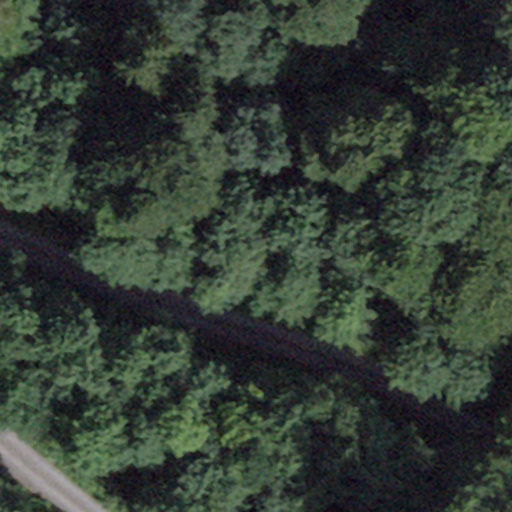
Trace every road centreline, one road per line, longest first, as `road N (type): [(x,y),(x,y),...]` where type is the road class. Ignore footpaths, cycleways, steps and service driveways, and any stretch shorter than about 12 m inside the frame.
road 1 (track): [(0,230),(365,362),(511,437)]
road 2 (track): [(98,511),(0,430)]
